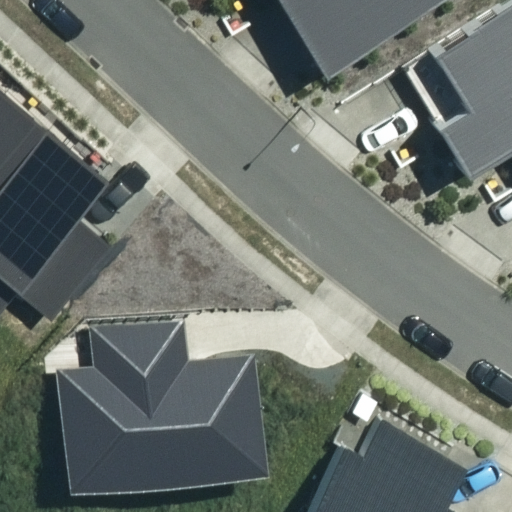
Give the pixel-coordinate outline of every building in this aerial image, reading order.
[(267,0),(299,58),(405,0),(267,0)] [(511,0),(491,0),(420,39),(444,82),(407,102),(435,153),(499,118),(511,141),(511,0)] [(0,277),(35,307),(98,234),(63,203),(92,170),(0,89),(0,277)] [(45,465),(249,460),(246,353),(178,355),(177,314),(87,316),(88,356),(42,357),(45,465)] [(280,509),(284,511),(466,511),(437,492),(459,462),(375,404),(345,446),(330,436),(280,509)]
